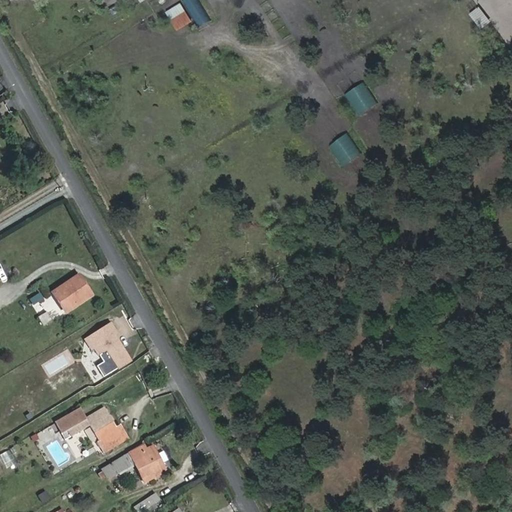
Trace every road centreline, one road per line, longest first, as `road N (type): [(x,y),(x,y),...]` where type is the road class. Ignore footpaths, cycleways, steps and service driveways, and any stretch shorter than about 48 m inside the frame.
road 1 (residential): [(75,175),(257,511)]
road 2 (residential): [(0,39),(75,175)]
